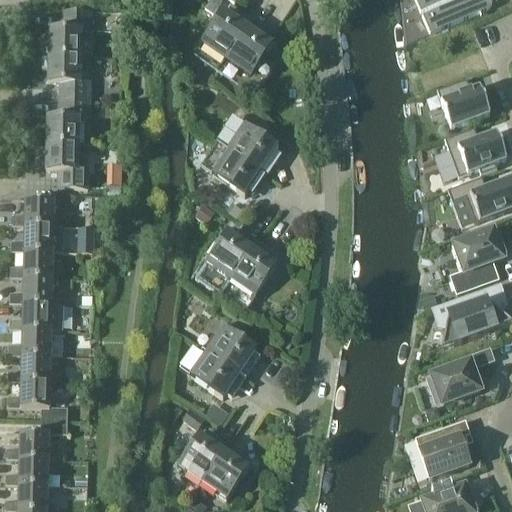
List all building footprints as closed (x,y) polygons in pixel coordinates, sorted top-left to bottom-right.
[(414,0),(430,37),(488,12),(489,12),(491,10),(491,9),(492,7),(493,6),(493,4),(493,2),(492,1),(491,0),(414,0)] [(226,64),(249,31),(224,14),(201,47),(226,64)] [(49,59),(81,59),(82,34),(92,34),(92,16),(63,15),(62,33),(50,32),(49,59)] [(249,31),(226,64),(251,81),(274,47),(249,31)] [(60,103),(90,104),(91,86),(81,86),(81,59),(49,59),(49,86),(61,87),(60,103)] [(437,94),(451,132),(490,118),(480,91),(471,94),(467,83),(437,94)] [(47,147),(79,147),(80,122),(90,122),(90,104),(60,103),(60,121),(48,120),(47,147)] [(279,150),(246,128),(233,119),(216,145),(262,175),(279,150)] [(444,143),(458,182),(479,174),(481,179),(497,173),(495,168),(506,164),(496,137),(478,144),(474,132),(444,143)] [(262,175),(216,145),(199,170),(245,200),(262,175)] [(47,147),(47,174),(59,174),(58,192),(88,192),(89,174),(89,148),(79,147),(47,147)] [(466,202),(475,227),(511,213),(511,183),(486,193),(482,181),(448,194),(452,207),(466,202)] [(26,229),(54,230),(55,203),(26,203),(26,218),(13,219),(12,230),(25,230),(26,229)] [(64,230),(54,230),(26,229),(25,230),(25,244),(12,245),(12,256),(25,256),(25,255),(54,256),(63,256),(64,230)] [(221,296),(229,283),(231,284),(253,251),(229,234),(197,280),(221,296)] [(503,259),(500,250),(499,250),(493,234),(453,249),(463,276),(450,280),(457,298),(498,283),(492,267),(503,263),(502,259),(503,259)] [(253,251),(231,284),(256,301),(278,267),(253,251)] [(24,281),(53,282),(54,256),(25,255),(25,256),(25,270),(11,272),(11,281),(24,282),(24,281)] [(24,307),(52,308),(53,282),(24,281),(24,282),(24,296),(11,297),(10,307),(24,308),(24,307)] [(486,305),(482,295),(482,294),(444,308),(448,319),(443,348),(451,350),(511,327),(496,314),(492,316),(490,309),(486,305)] [(10,323),(10,333),(23,334),(23,333),(52,333),(63,334),(63,308),(52,308),(24,307),(24,308),(23,322),(10,323)] [(224,330),(209,352),(207,355),(241,377),(258,352),(224,330)] [(22,359),(51,359),(52,333),(23,333),(23,334),(23,348),(9,349),(9,359),(22,360),(22,359)] [(178,372),(190,380),(224,402),(241,377),(207,355),(209,352),(204,349),(202,353),(194,348),(178,372)] [(432,380),(442,408),(480,394),(472,372),(494,365),(490,353),(455,366),(457,371),(432,380)] [(22,385),(51,385),(51,359),(22,359),(22,360),(22,374),(9,375),(9,386),(22,386),(22,385)] [(8,412),(42,412),(50,412),(51,385),(22,385),(22,386),(21,400),(8,401),(8,412)] [(68,425),(68,412),(50,412),(42,412),(42,424),(68,425)] [(198,433),(204,423),(191,414),(184,424),(198,433)] [(68,425),(42,424),(41,437),(49,437),(49,438),(67,438),(68,425)] [(465,425),(415,443),(430,483),(469,469),(460,442),(470,438),(465,425)] [(20,464),(49,464),(49,438),(49,437),(41,437),(21,436),(21,451),(7,453),(7,463),(20,463),(20,464)] [(203,487),(226,454),(201,437),(178,470),(203,487)] [(226,454),(203,487),(228,504),(250,470),(226,454)] [(20,490),(48,490),(49,464),(20,464),(20,477),(6,479),(6,489),(20,489),(20,490)] [(47,511),(48,490),(20,490),(19,503),(6,505),(5,511),(47,511)] [(473,511),(471,505),(470,506),(464,490),(422,505),(424,511),(473,511)]
